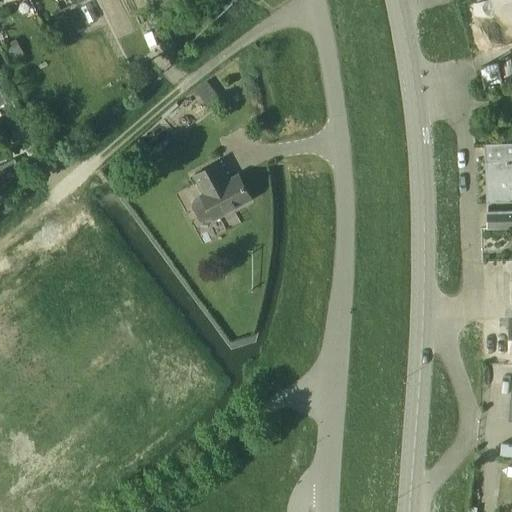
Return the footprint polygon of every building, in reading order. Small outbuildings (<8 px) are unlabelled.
[(150,0),(157,13),(178,0),(150,0)] [(207,80),(194,89),(207,106),(219,97),(207,80)] [(511,142),(483,144),(484,162),(485,162),(487,202),(511,200),(511,142)] [(15,158),(0,164),(0,180),(21,172),(15,158)] [(200,195),(193,199),(191,206),(199,220),(206,223),(213,219),(250,199),(237,174),(227,180),(217,162),(193,175),(203,193),(200,195)] [(511,210),(486,212),(487,230),(511,229),(511,259),(511,260),(511,303),(511,210)]
